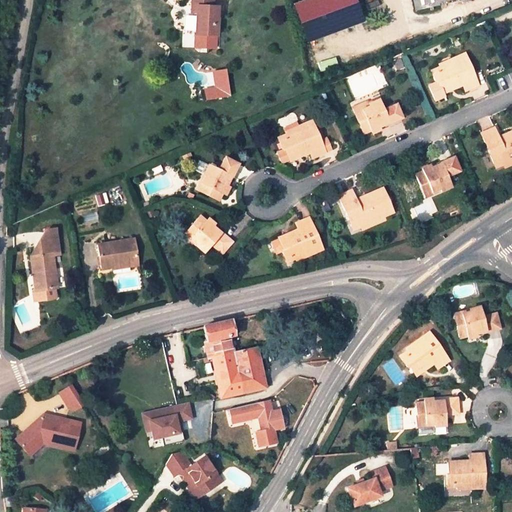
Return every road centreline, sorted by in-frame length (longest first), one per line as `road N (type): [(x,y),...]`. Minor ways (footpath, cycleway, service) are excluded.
road 1 (tertiary): [(311,285),(130,329),(0,382)]
road 2 (residential): [(287,194),(511,95)]
road 3 (secondary): [(261,511),(381,310)]
road 4 (residential): [(0,174),(21,0)]
